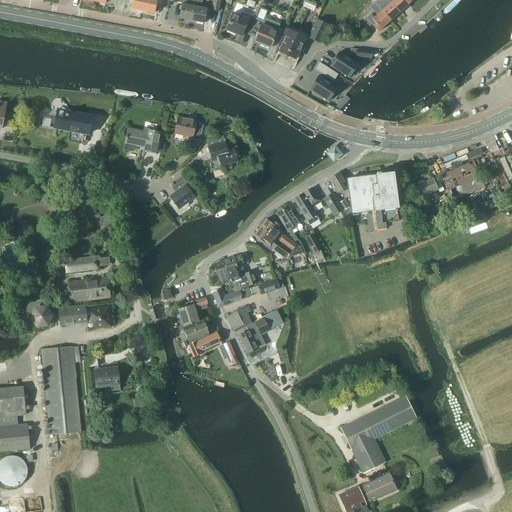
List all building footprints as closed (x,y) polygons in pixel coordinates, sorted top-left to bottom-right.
[(132,0),(131,8),(142,11),(144,0),(132,0)] [(144,0),(142,11),(154,13),(156,0),(144,0)] [(180,18),(192,21),(195,5),(195,0),(188,0),(188,4),(183,3),(180,18)] [(195,0),(195,5),(192,21),(204,23),(207,8),(201,7),(202,1),(201,1),(201,0),(195,0)] [(219,11),(220,0),(213,0),(212,9),(219,11)] [(378,0),(375,3),(390,21),(400,12),(391,3),(388,0),(381,0),(380,1),(378,0)] [(388,0),(391,3),(400,12),(409,4),(405,0),(388,0)] [(378,32),(390,21),(375,3),(371,7),(377,15),(374,18),(370,14),(364,20),(371,28),(373,26),(378,32)] [(250,35),(257,19),(242,12),(240,16),(233,13),(226,30),(242,36),(243,32),(250,35)] [(257,19),(250,35),(256,38),(255,41),(270,48),(280,24),(264,18),(263,21),(257,19)] [(320,43),(328,24),(317,19),(309,38),(320,43)] [(287,55),(297,34),(286,29),(281,41),(284,42),(279,52),(287,55)] [(297,34),(287,55),(296,59),(300,49),(303,51),(308,39),(297,34)] [(358,49),(357,56),(370,58),(376,52),(358,49)] [(340,52),(331,66),(349,78),(358,64),(340,52)] [(321,63),(316,70),(334,81),(338,74),(321,63)] [(319,75),(310,89),(328,101),(338,87),(319,75)] [(56,112),(53,128),(89,134),(92,114),(82,113),(57,108),(56,112)] [(200,141),(203,125),(196,124),(197,120),(178,117),(175,133),(192,137),(192,139),(200,141)] [(218,132),(219,136),(235,130),(233,125),(224,128),(225,129),(218,132)] [(125,144),(124,150),(130,151),(132,151),(133,151),(135,150),(135,149),(136,148),(136,147),(136,146),(145,148),(145,150),(156,152),(160,132),(148,129),(148,128),(144,127),(143,130),(129,127),(125,144)] [(212,160),(209,161),(212,171),(224,168),(223,165),(238,161),(234,147),(227,148),(226,143),(209,147),(212,160)] [(329,154),(335,161),(342,154),(335,148),(329,154)] [(452,201),(485,187),(474,160),(440,175),(452,201)] [(337,193),(345,188),(342,183),(345,182),(339,172),(328,178),(337,193)] [(363,212),(367,212),(368,214),(367,215),(368,225),(365,225),(366,232),(386,229),(386,223),(383,223),(381,210),(398,208),(393,173),(347,179),(352,214),(363,212)] [(179,209),(196,196),(186,184),(187,183),(184,178),(174,186),(178,191),(170,197),(179,209)] [(438,190),(433,178),(424,182),(423,180),(417,183),(418,185),(417,185),(423,200),(432,196),(431,193),(438,190)] [(294,199),(307,221),(310,225),(319,219),(317,215),(313,208),(321,202),(312,188),(294,199)] [(332,193),(324,198),(335,216),(342,211),(345,217),(349,215),(348,207),(349,207),(345,199),(339,203),(332,193)] [(288,206),(277,213),(288,230),(295,242),(298,240),(293,230),(297,228),(295,226),(301,222),(297,215),(295,217),(288,206)] [(421,211),(426,209),(425,206),(416,210),(417,212),(419,216),(422,215),(421,211)] [(266,219),(260,228),(276,240),(290,249),(288,251),(290,257),(303,253),(301,247),(297,244),(284,234),(283,236),(281,234),(283,231),(266,219)] [(260,228),(254,235),(271,247),(284,257),(284,258),(290,257),(288,251),(290,249),(276,240),(260,228)] [(14,238),(22,242),(26,233),(19,229),(14,238)] [(312,233),(305,237),(313,255),(315,254),(318,261),(325,259),(321,251),(312,233)] [(241,255),(224,261),(231,281),(235,292),(241,289),(241,288),(242,288),(255,283),(257,282),(253,271),(244,274),(246,278),(242,279),(242,278),(237,265),(244,263),(241,255)] [(67,272),(97,269),(96,257),(66,260),(67,272)] [(222,285),(231,281),(224,261),(214,264),(219,277),(222,285)] [(275,277),(281,276),(279,270),(276,268),(273,269),(275,277)] [(70,302),(111,298),(109,277),(68,282),(70,302)] [(281,278),(257,285),(260,295),(284,287),(281,278)] [(241,289),(234,292),(225,295),(222,288),(213,292),(219,307),(251,295),(248,287),(241,289)] [(170,289),(163,291),(165,299),(172,297),(170,289)] [(196,304),(194,305),(196,312),(208,308),(206,304),(208,304),(206,298),(195,301),(196,304)] [(183,326),(199,322),(194,304),(178,309),(183,326)] [(86,305),(59,308),(61,326),(88,323),(88,322),(93,321),(94,329),(112,326),(109,307),(92,309),(87,309),(86,305)] [(245,325),(252,323),(248,312),(251,311),(249,305),(236,310),(245,325)] [(233,330),(244,325),(237,312),(227,317),(233,330)] [(263,318),(246,327),(247,330),(254,327),(257,334),(259,333),(260,332),(261,334),(261,335),(270,331),(263,318)] [(208,333),(204,320),(183,328),(189,343),(211,334),(210,332),(208,333)] [(260,332),(259,333),(257,334),(254,327),(247,330),(239,334),(248,353),(266,344),(261,335),(261,334),(260,332)] [(193,357),(209,349),(208,347),(221,341),(217,333),(188,346),(193,357)] [(230,365),(238,362),(229,342),(224,344),(231,362),(229,363),(230,365)] [(73,346),(42,349),(49,425),(46,425),(46,428),(47,436),(50,436),(80,433),(79,418),(73,346)] [(90,367),(100,365),(99,355),(88,357),(90,367)] [(117,367),(94,370),(96,387),(112,385),(112,391),(120,390),(119,384),(120,384),(117,367)] [(24,386),(0,387),(0,416),(16,415),(26,414),(24,386)] [(364,472),(385,462),(373,439),(416,419),(406,397),(342,428),(364,472)] [(0,452),(30,449),(30,448),(28,424),(17,425),(9,426),(7,426),(0,426),(0,452)] [(13,455),(10,455),(7,456),(4,457),(2,459),(0,460),(0,483),(1,484),(3,486),(6,488),(9,488),(13,489),(16,488),(20,487),(22,485),(24,483),(26,481),(28,477),(28,474),(29,471),(28,468),(27,465),(25,462),(23,460),(20,458),(18,456),(13,455)] [(359,486),(339,495),(346,511),(347,511),(349,511),(350,511),(366,511),(369,511),(366,505),(398,490),(390,473),(360,487),(359,486)]
